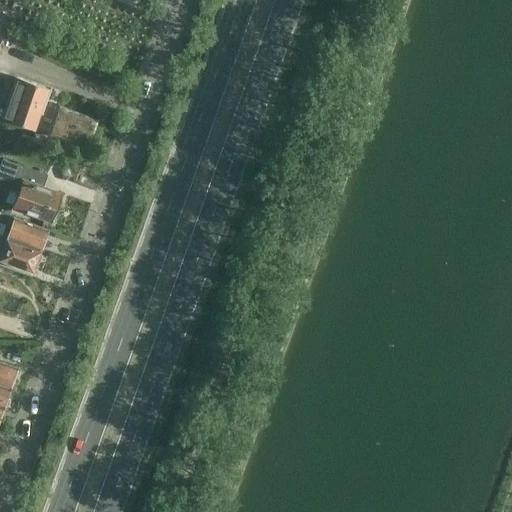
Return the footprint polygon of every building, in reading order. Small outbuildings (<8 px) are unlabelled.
[(0,22),(9,26),(12,16),(0,12),(0,50),(6,34),(0,31),(0,22)] [(0,118),(31,129),(45,89),(13,78),(0,115),(0,118)] [(30,135),(29,139),(90,161),(91,156),(84,148),(92,120),(55,106),(44,135),(30,135)] [(0,141),(7,144),(11,133),(0,128),(0,141)] [(45,173),(28,167),(1,157),(0,159),(0,181),(18,189),(11,209),(20,212),(21,209),(52,220),(56,208),(53,207),(58,192),(40,186),(45,173)] [(0,220),(8,224),(4,236),(37,249),(44,227),(0,210),(0,220)] [(37,249),(4,236),(0,246),(0,259),(30,270),(37,249)] [(0,383),(8,386),(14,369),(0,363),(0,383)] [(0,405),(1,406),(8,386),(0,383),(0,405)]
